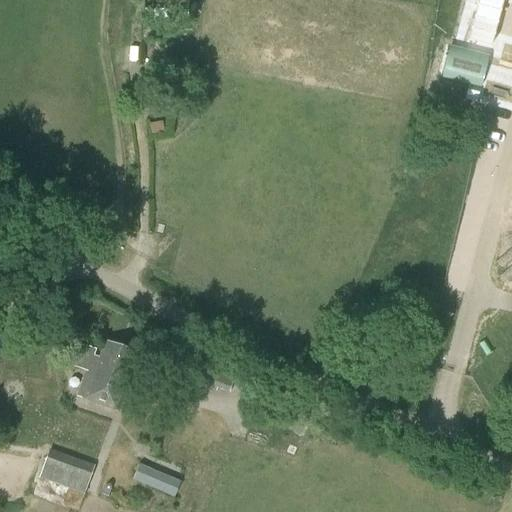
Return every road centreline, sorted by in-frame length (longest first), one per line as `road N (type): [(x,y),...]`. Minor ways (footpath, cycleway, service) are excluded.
road 1 (unclassified): [(511,471),(83,268)]
road 2 (track): [(0,312),(83,268),(0,215)]
